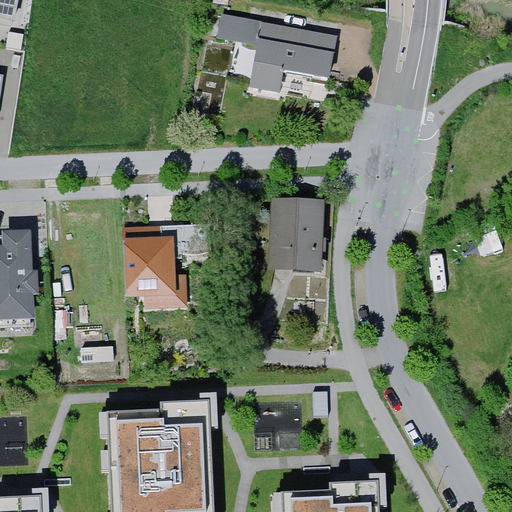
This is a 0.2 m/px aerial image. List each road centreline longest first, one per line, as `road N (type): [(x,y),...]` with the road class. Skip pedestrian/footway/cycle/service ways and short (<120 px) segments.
road 1 (residential): [(394,158),(0,169)]
road 2 (residential): [(480,511),(399,363),(385,210),(394,158)]
road 3 (residential): [(394,158),(425,0)]
